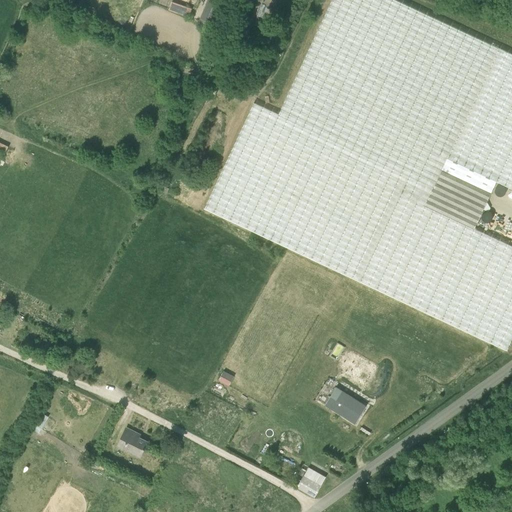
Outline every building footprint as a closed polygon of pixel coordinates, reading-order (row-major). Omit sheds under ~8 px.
[(213,24),(216,16),(216,14),(222,16),(225,7),(220,5),(221,0),(208,0),(201,19),(199,24),(211,29),(213,24)] [(396,0),(333,0),(278,115),(254,103),(207,205),(204,209),(507,351),(511,340),(511,246),(475,229),(425,205),(441,170),(491,193),(496,182),(511,189),(511,54),(499,48),(396,0)] [(181,4),(177,13),(188,17),(191,8),(181,4)] [(222,68),(222,51),(213,51),(213,68),(222,68)] [(0,151),(5,154),(9,146),(0,141),(0,151)] [(475,229),(486,205),(491,193),(441,170),(425,205),(475,229)] [(337,359),(345,347),(338,342),(330,355),(337,359)] [(230,385),(234,375),(223,371),(219,381),(230,385)] [(327,405),(351,418),(357,406),(333,393),(327,405)] [(140,457),(148,442),(139,438),(140,435),(126,428),(118,446),(140,457)] [(308,468),(303,476),(297,488),(315,497),(326,478),(308,468)]
